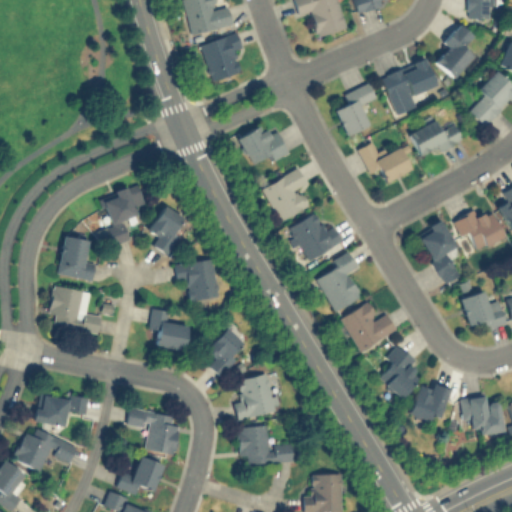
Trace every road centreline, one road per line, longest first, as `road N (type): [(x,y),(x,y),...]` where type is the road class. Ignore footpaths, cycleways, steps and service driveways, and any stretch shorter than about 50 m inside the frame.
road 1 (tertiary): [(178,117),(214,197),(406,511)]
road 2 (residential): [(256,0),(310,127),(367,226),(436,335),(472,359)]
road 3 (residential): [(38,216),(71,184),(276,97),(287,79)]
road 4 (residential): [(198,407),(166,378),(1,346)]
road 5 (residential): [(0,407),(20,350),(24,260),(38,216)]
road 6 (residential): [(178,117),(49,172),(19,207)]
road 7 (residential): [(367,226),(489,160),(511,135)]
road 8 (residential): [(287,79),(406,27),(423,9)]
road 9 (residential): [(111,368),(85,474),(65,511)]
road 10 (residential): [(19,207),(3,253),(0,350)]
road 11 (tertiary): [(137,0),(178,117)]
